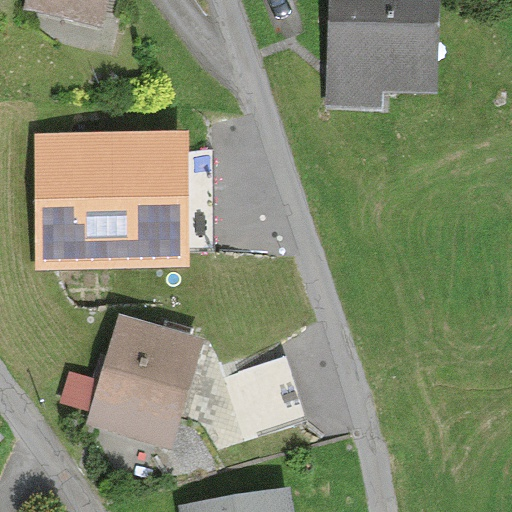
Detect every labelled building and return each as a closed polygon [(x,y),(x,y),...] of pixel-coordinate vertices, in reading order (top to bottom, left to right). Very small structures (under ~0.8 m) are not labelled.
[(28,0),(25,11),(102,31),(110,0),(28,0)] [(328,0),(325,108),(384,110),(384,96),(435,98),(438,0),(328,0)] [(38,262),(212,257),(208,116),(34,121),(38,262)] [(120,320),(88,426),(171,451),(203,345),(120,320)] [(180,511),(291,511),(290,497),(180,511)]
